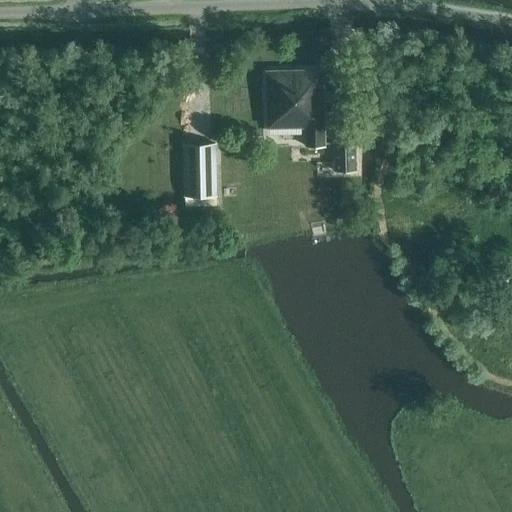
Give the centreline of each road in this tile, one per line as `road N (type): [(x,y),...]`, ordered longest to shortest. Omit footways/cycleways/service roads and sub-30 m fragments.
road 1 (unclassified): [(318,0),(0,14)]
road 2 (unclassified): [(511,22),(372,0)]
